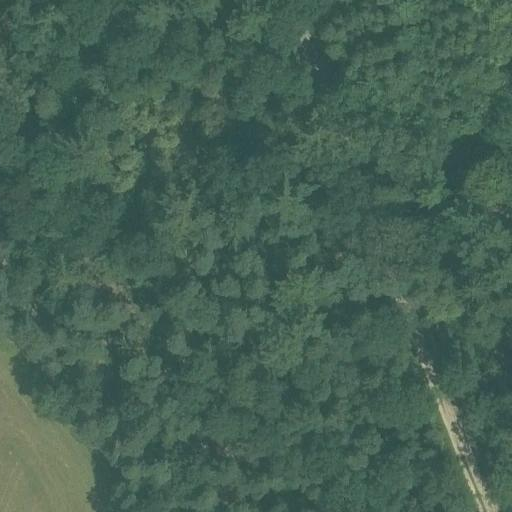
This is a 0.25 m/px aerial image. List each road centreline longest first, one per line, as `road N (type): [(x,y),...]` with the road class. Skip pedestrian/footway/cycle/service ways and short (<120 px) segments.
road 1 (track): [(343,138),(489,511)]
road 2 (track): [(289,0),(343,138)]
